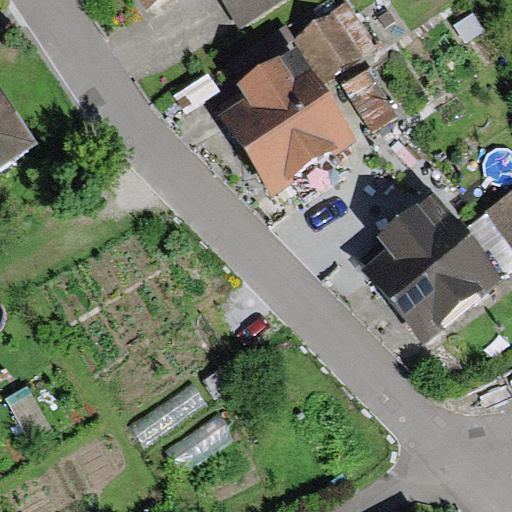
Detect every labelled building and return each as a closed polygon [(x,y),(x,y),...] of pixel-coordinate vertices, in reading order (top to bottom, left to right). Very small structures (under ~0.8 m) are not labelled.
[(106,0),(115,14),(140,0),(106,0)] [(214,0),(235,32),(285,0),(214,0)] [(295,42),(324,88),(365,62),(335,16),(295,42)] [(244,106),(220,122),(273,203),(358,148),(311,76),(295,86),(282,66),(237,95),(244,106)] [(0,178),(40,152),(0,93),(0,178)] [(511,197),(486,216),(487,217),(511,252),(511,197)] [(364,264),(369,271),(361,279),(426,356),(507,288),(436,203),(364,264)] [(511,264),(511,252),(487,217),(469,231),(499,273),(511,264)]
